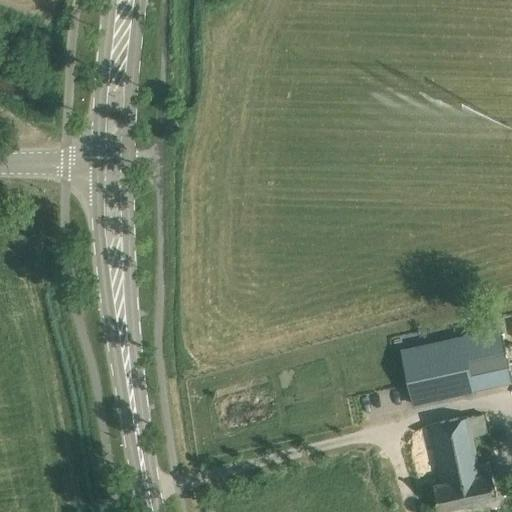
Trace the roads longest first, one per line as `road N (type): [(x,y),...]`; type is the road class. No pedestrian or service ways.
road 1 (tertiary): [(152,511),(127,362),(113,159)]
road 2 (tertiary): [(113,159),(127,0)]
